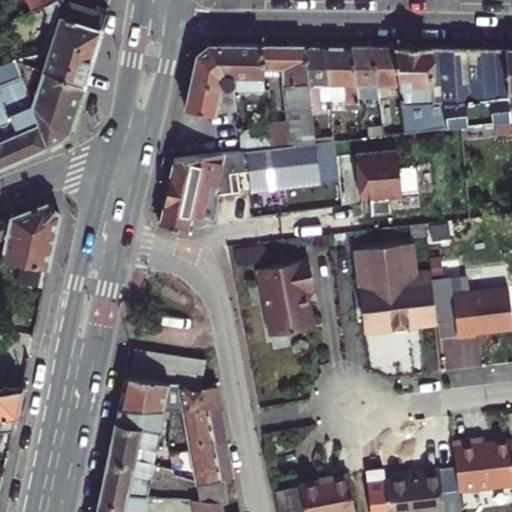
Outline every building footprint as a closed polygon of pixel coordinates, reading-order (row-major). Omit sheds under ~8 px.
[(27,0),(32,10),(44,5),(55,0),(58,0),(63,1),(63,0),(27,0)] [(98,42),(107,13),(66,0),(63,0),(63,1),(58,0),(55,0),(44,5),(47,14),(45,21),(50,22),(41,53),(47,59),(88,71),(98,42)] [(222,74),(221,76),(222,44),(209,44),(197,53),(186,106),(215,113),(237,111),(235,90),(234,78),(233,76),(232,75),(231,74),(229,73),(227,72),(226,73),(224,73),(222,74)] [(233,76),(234,78),(230,44),(222,44),(221,76),(222,74),(224,73),(226,73),(227,72),(229,73),(231,74),(232,75),(233,76)] [(235,90),(264,90),(263,76),(263,45),(230,44),(234,78),(235,90)] [(281,76),(282,45),(263,45),(263,76),(281,76)] [(281,76),(287,120),(268,123),(269,136),(270,147),(316,142),(312,110),(304,45),(282,45),(281,76)] [(312,110),(318,110),(318,104),(324,104),(322,94),(321,91),(318,85),(329,84),(325,45),(304,45),(312,110)] [(330,99),(345,99),(345,103),(358,103),(357,97),(352,46),(325,45),(329,84),(330,94),(330,99)] [(373,97),(374,102),(380,101),(379,96),(373,46),(352,46),(357,97),(373,97)] [(379,96),(389,95),(387,84),(399,84),(394,46),(373,46),(379,96)] [(432,85),(430,46),(394,46),(399,84),(402,101),(432,101),(432,100),(437,96),(437,89),(433,85),(432,85)] [(476,52),(457,52),(452,47),(430,46),(432,85),(433,85),(437,89),(437,96),(432,100),(432,101),(402,101),(406,132),(497,122),(502,121),(510,120),(505,47),(481,47),(476,52)] [(21,77),(46,146),(60,138),(70,131),(77,107),(85,83),(44,70),(47,59),(41,53),(15,60),(21,77)] [(88,71),(47,59),(44,70),(85,83),(88,71)] [(0,165),(9,162),(27,154),(46,146),(21,77),(0,84),(0,165)] [(322,94),(330,94),(329,84),(318,85),(321,91),(322,94)] [(502,121),(503,132),(511,131),(511,120),(510,120),(502,121)] [(360,128),(362,138),(384,135),(382,125),(360,128)] [(265,147),(270,147),(269,136),(250,138),(249,129),(240,131),(242,149),(265,147)] [(335,149),(361,146),(359,138),(334,140),(335,149)] [(270,147),(265,147),(266,158),(257,164),(245,165),(245,168),(250,192),(294,186),(339,180),(335,149),(334,140),(316,142),(270,147)] [(265,147),(242,149),(245,165),(257,164),(266,158),(265,147)] [(161,222),(188,228),(188,229),(209,226),(210,223),(214,222),(218,206),(218,203),(217,195),(212,195),(212,172),(245,168),(245,165),(242,149),(175,156),(161,222)] [(398,149),(353,153),(357,191),(361,190),(367,190),(369,212),(388,211),(387,195),(417,192),(415,162),(399,164),(398,149)] [(212,195),(217,195),(250,192),(245,168),(212,172),(212,195)] [(250,192),(217,195),(218,203),(251,200),(250,192)] [(0,257),(0,258),(48,269),(60,213),(49,203),(0,221),(0,257)] [(410,232),(424,232),(424,223),(410,224),(410,232)] [(454,230),(438,232),(439,241),(455,239),(454,230)] [(412,242),(355,249),(363,324),(391,320),(392,327),(397,330),(405,329),(409,325),(408,319),(436,315),(430,270),(416,271),(412,242)] [(258,268),(270,334),(315,326),(306,291),(314,290),(309,259),(258,268)] [(452,294),(458,337),(476,335),(475,331),(511,327),(511,317),(508,287),(452,294)] [(408,319),(409,325),(437,321),(436,315),(408,319)] [(363,324),(364,330),(392,327),(391,320),(363,324)] [(206,359),(135,348),(130,375),(202,385),(206,359)] [(165,381),(127,376),(120,407),(169,410),(171,410),(184,410),(222,404),(219,384),(203,387),(165,381)] [(17,408),(22,387),(0,389),(0,431),(12,430),(17,408)] [(222,404),(184,410),(191,450),(229,444),(222,404)] [(154,466),(163,416),(168,416),(169,410),(120,407),(115,432),(109,458),(154,466)] [(452,441),(458,490),(511,483),(511,438),(481,442),(480,437),(452,441)] [(196,481),(197,484),(224,480),(235,478),(229,444),(191,450),(196,481)] [(185,461),(183,452),(170,454),(172,463),(185,461)] [(102,491),(99,502),(148,496),(154,466),(109,458),(104,480),(102,491)] [(162,468),(164,468),(173,470),(172,463),(163,461),(162,468)] [(424,475),(384,480),(388,511),(434,511),(444,511),(439,467),(423,470),(424,475)] [(355,511),(349,476),(299,485),(304,511),(355,511)] [(197,484),(200,501),(222,503),(228,503),(224,480),(197,484)] [(223,511),(222,503),(200,501),(193,500),(195,511),(145,511),(148,496),(99,502),(97,511),(223,511)]
